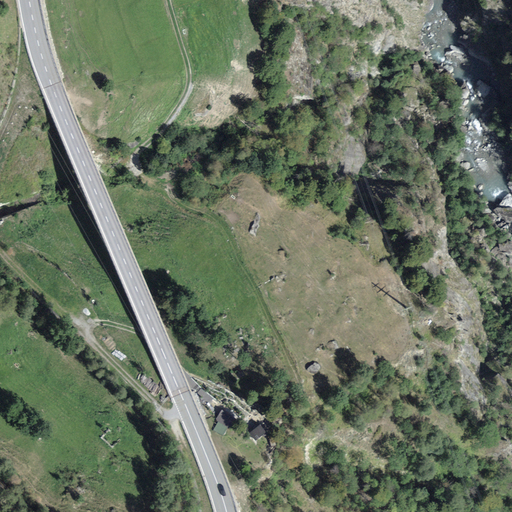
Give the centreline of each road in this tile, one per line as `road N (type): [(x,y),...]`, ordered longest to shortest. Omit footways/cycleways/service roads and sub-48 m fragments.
road 1 (secondary): [(29,0),(45,70),(226,511)]
road 2 (track): [(187,410),(159,409),(89,336),(93,322),(126,327),(178,364)]
road 3 (track): [(167,0),(188,83),(133,161),(167,188)]
